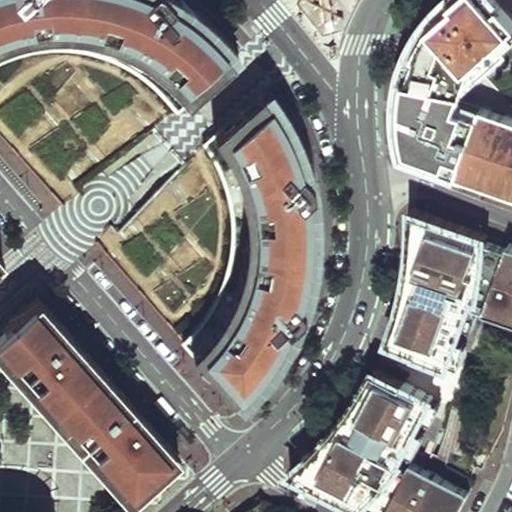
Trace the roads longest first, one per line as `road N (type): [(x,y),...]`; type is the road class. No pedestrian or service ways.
road 1 (residential): [(244,459),(0,192)]
road 2 (primary): [(244,459),(311,392),(335,354),(363,272),(367,194)]
road 3 (primary): [(356,132),(257,0)]
road 4 (residential): [(367,194),(403,184),(511,220)]
road 5 (primary): [(356,132),(360,43),(377,0)]
